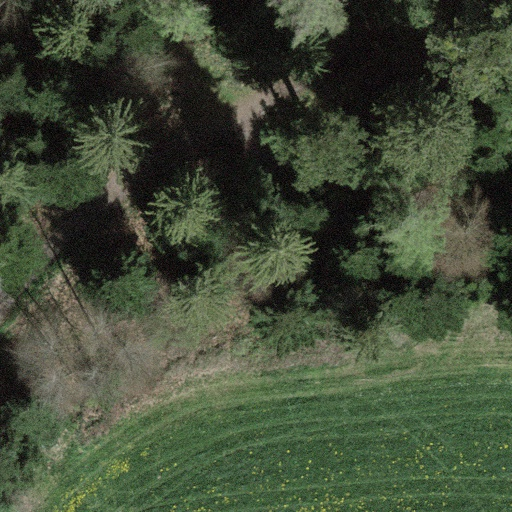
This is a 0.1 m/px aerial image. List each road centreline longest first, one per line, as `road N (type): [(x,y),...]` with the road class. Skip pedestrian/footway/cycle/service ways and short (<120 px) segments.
road 1 (track): [(212,121),(457,247),(511,252)]
road 2 (track): [(0,304),(73,225),(212,121)]
road 3 (track): [(212,121),(402,0)]
road 4 (track): [(212,121),(49,0)]
